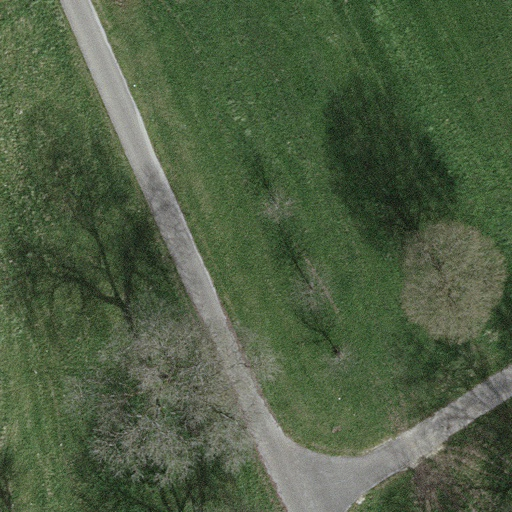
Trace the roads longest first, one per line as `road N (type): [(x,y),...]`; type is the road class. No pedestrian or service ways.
road 1 (unclassified): [(301,511),(76,0)]
road 2 (track): [(300,508),(511,374)]
